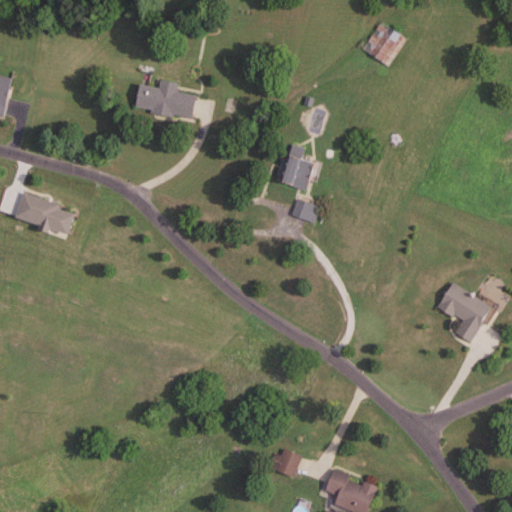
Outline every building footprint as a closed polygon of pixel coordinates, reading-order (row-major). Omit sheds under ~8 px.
[(407,39),(381,23),(363,50),(389,67),(407,39)] [(0,113),(5,114),(12,78),(0,75),(0,113)] [(159,88),(140,85),(136,110),(192,120),(196,96),(177,93),(179,84),(161,81),(159,88)] [(307,190),(313,162),(288,157),(282,184),(307,190)] [(22,196),(15,222),(69,236),(76,210),(22,196)] [(319,209),(299,201),(293,216),(314,224),(319,209)] [(493,308),(453,284),(438,307),(463,323),(455,335),(471,344),(493,308)] [(293,479),(303,458),(280,448),(270,469),(293,479)] [(354,511),(368,511),(378,487),(333,470),(325,493),(336,497),(333,504),(354,511)]
